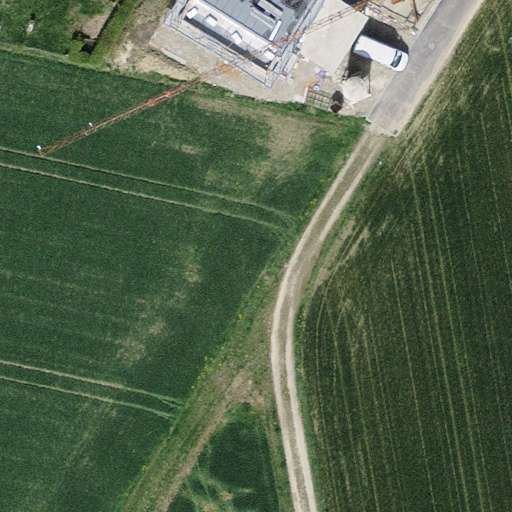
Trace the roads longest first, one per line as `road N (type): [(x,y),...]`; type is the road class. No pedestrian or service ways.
road 1 (track): [(299,260),(141,511)]
road 2 (track): [(299,260),(287,299),(283,378),(306,511)]
road 3 (track): [(380,128),(299,260)]
road 4 (residential): [(460,0),(380,128)]
